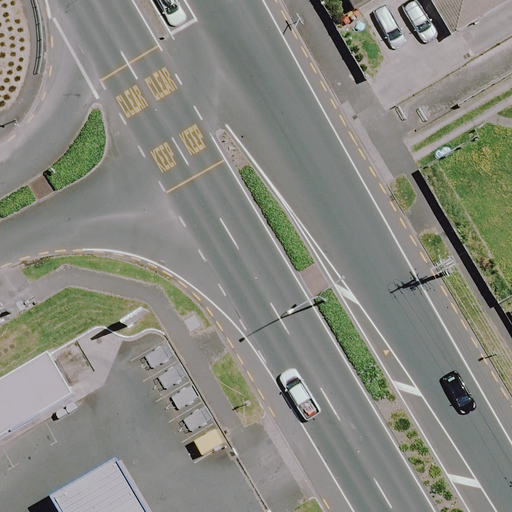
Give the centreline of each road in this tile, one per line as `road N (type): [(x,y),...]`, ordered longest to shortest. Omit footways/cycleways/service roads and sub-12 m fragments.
road 1 (trunk): [(235,28),(511,496)]
road 2 (trunk): [(398,511),(171,126)]
road 3 (residential): [(171,126),(0,218)]
road 4 (trunk): [(171,126),(94,0)]
